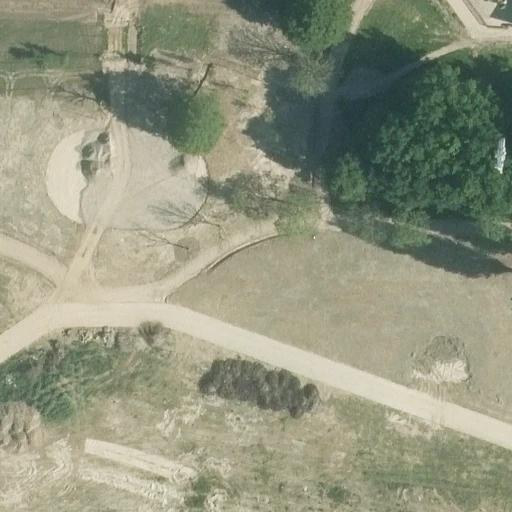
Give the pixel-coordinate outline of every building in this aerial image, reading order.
[(150,480),(134,480),(134,510),(154,509),(154,500),(174,500),(177,500),(177,457),(182,457),(182,448),(145,448),(145,474),(150,474),(150,480)] [(177,500),(174,500),(174,509),(201,509),(201,511),(218,511),(218,490),(205,490),(205,457),(182,457),(177,457),(177,500)] [(55,475),(24,475),(24,495),(29,495),(28,511),(68,511),(68,508),(55,508),(55,475)] [(28,511),(29,495),(24,495),(0,495),(0,511),(28,511)] [(338,511),(339,497),(300,497),(299,511),(338,511)]
